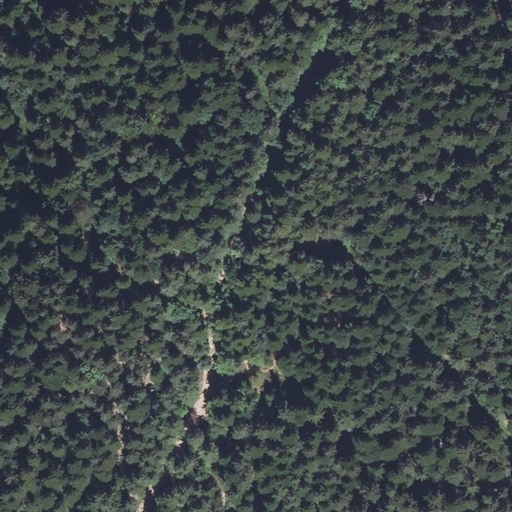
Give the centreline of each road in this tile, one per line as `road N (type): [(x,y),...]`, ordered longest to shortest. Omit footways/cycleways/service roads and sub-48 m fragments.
road 1 (track): [(340,0),(239,223),(204,392),(139,511)]
road 2 (track): [(204,392),(224,511)]
